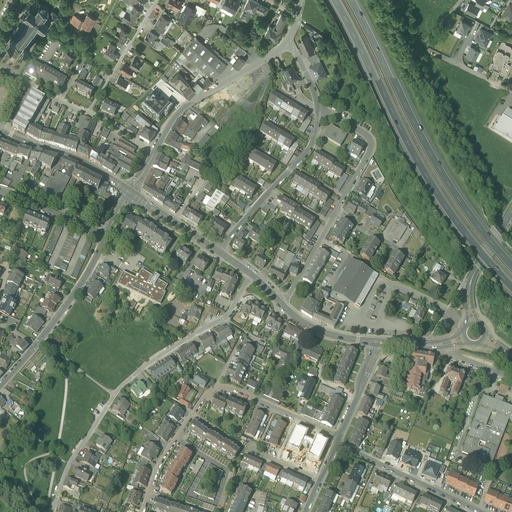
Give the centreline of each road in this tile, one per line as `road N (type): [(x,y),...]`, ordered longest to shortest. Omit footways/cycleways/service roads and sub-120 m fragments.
road 1 (motorway): [(336,0),(424,178),(511,290)]
road 2 (residential): [(250,274),(223,319),(140,369),(113,395),(68,463),(52,511)]
road 3 (motorway): [(511,269),(436,169),(352,0)]
road 4 (residential): [(143,511),(158,467),(206,393),(231,388),(255,398)]
road 5 (secondary): [(0,385),(73,295),(105,234)]
road 6 (residential): [(217,251),(307,151),(317,107)]
road 7 (residential): [(153,152),(189,102),(285,43)]
road 8 (residential): [(336,443),(481,511)]
road 9 (residential): [(335,213),(372,146),(317,107)]
road 10 (secondary): [(130,191),(87,163),(0,132)]
road 11 (residential): [(87,113),(156,0)]
road 12 (tertiary): [(471,322),(472,276),(511,210)]
